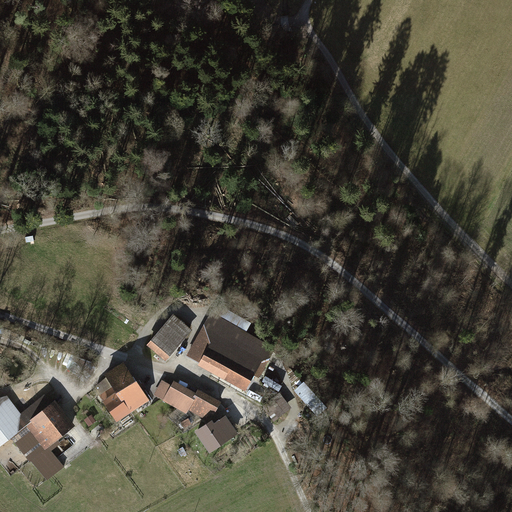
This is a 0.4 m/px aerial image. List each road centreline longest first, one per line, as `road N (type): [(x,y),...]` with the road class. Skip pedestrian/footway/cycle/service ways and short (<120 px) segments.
road 1 (unclassified): [(511,419),(348,274),(294,237),(162,208),(104,208),(0,229)]
road 2 (track): [(309,0),(302,20),(370,130),(511,284)]
road 3 (unclassified): [(0,313),(204,383),(253,409),(281,444)]
road 4 (track): [(0,394),(45,376),(81,388),(115,354)]
